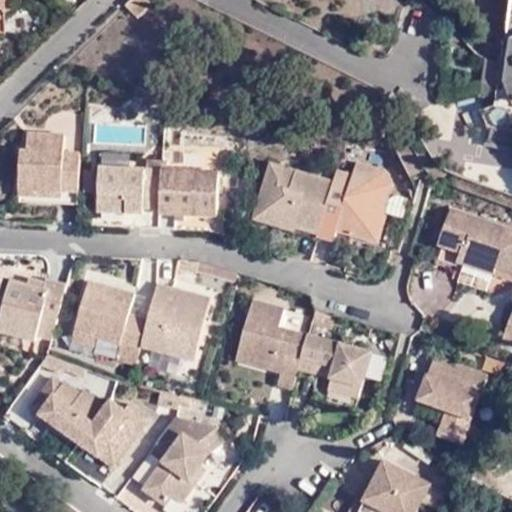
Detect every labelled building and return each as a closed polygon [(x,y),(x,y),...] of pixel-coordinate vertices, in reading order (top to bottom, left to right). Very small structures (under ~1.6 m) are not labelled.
[(153,0),(132,0),(132,1),(141,11),(153,0)] [(511,76),(511,78),(505,83),(510,96),(486,106),(492,122),(511,125),(511,38),(510,40),(511,44),(511,58),(506,61),(511,76)] [(502,80),(506,60),(491,55),(486,84),(502,80)] [(97,143),(132,143),(132,125),(97,126),(97,143)] [(25,187),(84,189),(85,151),(69,151),(69,134),(34,132),(33,150),(26,150),(25,187)] [(149,158),(149,167),(166,168),(167,159),(149,158)] [(357,173),(341,168),(337,179),(323,229),(321,233),(338,238),(343,220),(355,223),(353,231),(382,240),(389,214),(388,210),(396,182),(387,169),(360,161),(357,173)] [(275,162),(269,181),(282,184),(287,165),(275,162)] [(165,209),(166,168),(149,167),(105,165),(103,210),(148,211),(148,208),(165,209)] [(300,222),(323,229),(337,179),(287,165),(282,184),(269,181),(259,217),(299,228),(300,222)] [(223,170),(166,168),(165,209),(165,211),(222,212),(223,170)] [(24,200),(84,202),(84,189),(25,187),(24,200)] [(474,246),(470,261),(500,270),(502,264),(511,267),(511,225),(455,206),(446,237),(449,238),(444,257),(462,263),(463,258),(465,248),(467,244),(474,246)] [(321,235),(321,233),(323,229),(300,222),(299,228),(321,235)] [(463,258),(470,261),(474,246),(467,244),(465,248),(463,258)] [(57,339),(71,284),(51,278),(50,282),(34,278),(32,283),(5,277),(0,296),(3,297),(9,299),(6,311),(1,330),(40,339),(42,334),(57,339)] [(147,343),(153,318),(135,313),(140,292),(93,280),(78,339),(99,344),(102,335),(127,342),(123,354),(142,358),(147,343)] [(214,296),(163,281),(147,343),(199,356),(214,296)] [(0,306),(0,308),(6,311),(9,299),(3,297),(0,306)] [(298,387),(303,367),(312,336),(283,328),(287,309),(256,301),(241,359),(258,364),(260,358),(280,363),(282,357),(290,359),(286,371),(284,383),(298,387)] [(338,314),(319,309),(313,329),(333,334),(338,314)] [(376,350),(312,333),(312,336),(303,367),(336,376),(333,388),(363,396),(376,350)] [(94,369),(53,353),(45,364),(68,373),(69,369),(90,378),(94,369)] [(439,353),(424,397),(452,406),(444,433),(468,440),(492,371),(439,353)] [(279,369),(286,371),(290,359),(282,357),(280,363),(279,369)] [(258,364),(279,369),(280,363),(260,358),(258,364)] [(37,406),(46,413),(69,383),(59,375),(37,406)] [(111,451),(123,460),(155,419),(134,404),(129,411),(115,400),(111,406),(89,389),(85,393),(70,382),(46,413),(107,457),(111,451)] [(183,403),(185,395),(156,387),(152,401),(182,408),(183,403)] [(196,398),(185,395),(183,403),(194,405),(196,398)] [(226,425),(181,414),(161,442),(174,452),(178,455),(173,464),(168,459),(148,487),(168,502),(175,494),(185,501),(199,483),(194,478),(205,465),(200,459),(230,438),(225,432),(226,425)] [(119,466),(123,460),(111,451),(107,457),(119,466)] [(174,452),(168,459),(173,464),(178,455),(174,452)] [(362,511),(420,511),(436,484),(390,461),(375,487),(362,511)] [(209,470),(205,465),(194,478),(199,483),(209,470)] [(362,511),(375,487),(369,484),(354,511),(362,511)]
